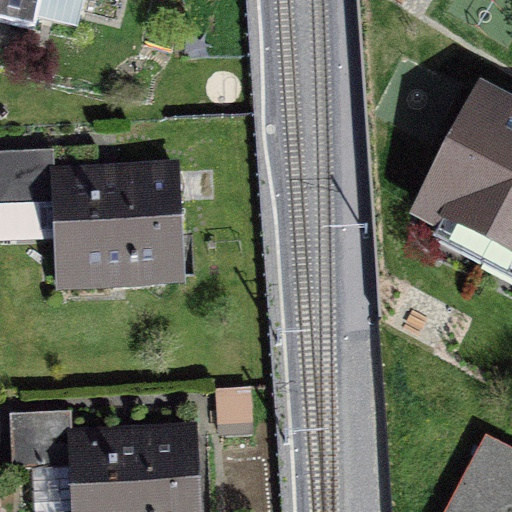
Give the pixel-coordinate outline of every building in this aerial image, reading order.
[(98,0),(119,5),(120,0),(0,0),(0,17),(43,28),(50,0),(98,0)] [(511,107),(480,91),(418,209),(511,257),(511,107)] [(57,287),(185,281),(181,188),(52,194),(57,287)] [(194,511),(191,434),(33,442),(36,511),(194,511)] [(511,511),(511,462),(495,454),(464,511),(511,511)]
